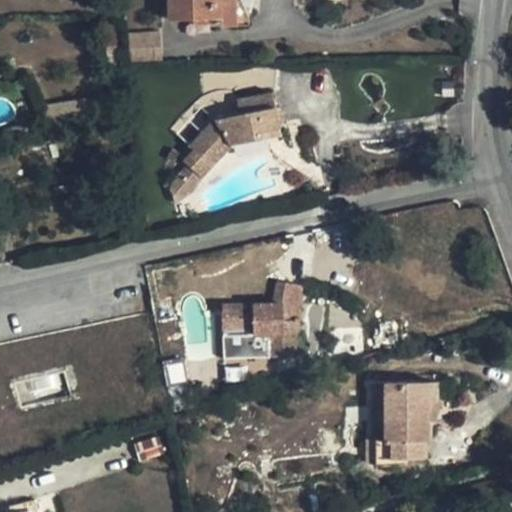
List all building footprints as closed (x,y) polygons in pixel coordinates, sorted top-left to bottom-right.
[(169,0),(170,19),(224,18),(224,0),(169,0)] [(224,0),(224,18),(225,25),(239,25),(238,0),(224,0)] [(131,33),(132,63),(163,61),(161,31),(131,33)] [(185,160),(188,163),(203,176),(232,145),(230,144),(270,135),(269,129),(280,127),(274,91),(239,98),(241,115),(217,120),(192,145),(196,148),(185,160)] [(44,104),(48,125),(78,123),(76,100),(44,104)] [(269,129),(270,135),(282,133),(280,127),(269,129)] [(173,148),(167,157),(175,162),(181,152),(173,148)] [(203,176),(188,163),(172,183),(171,187),(171,190),(172,192),(173,194),(176,199),(178,203),(180,201),(194,191),(204,178),(203,176)] [(273,302),(222,304),(225,358),(285,356),(285,351),(297,351),(296,330),(286,331),(285,320),(300,320),(302,284),(279,280),(273,302)] [(386,439),(387,380),(372,380),(373,439),(378,439),(386,439)] [(430,409),(441,408),(441,402),(437,401),(437,380),(387,380),(386,439),(378,439),(377,456),(425,458),(424,439),(430,440),(430,423),(430,409)] [(430,409),(430,423),(437,423),(441,408),(430,409)] [(21,511),(39,511),(36,499),(20,503),(21,511)] [(0,511),(21,511),(20,503),(0,507),(0,511)]
